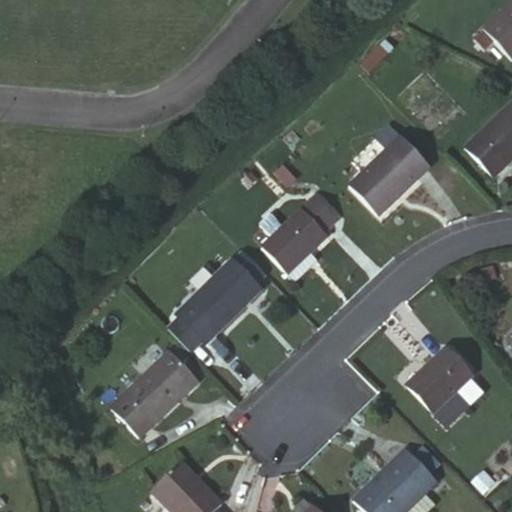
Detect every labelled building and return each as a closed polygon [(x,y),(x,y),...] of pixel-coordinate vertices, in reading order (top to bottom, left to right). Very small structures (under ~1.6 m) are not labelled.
[(511,18),(496,36),(508,49),(511,52),(511,18)] [(508,49),(496,36),(486,45),(499,58),(508,49)] [(402,50),(376,77),(384,87),(411,59),(402,50)] [(511,117),(475,153),(505,182),(511,175),(511,117)] [(396,129),(382,143),(391,152),(423,184),(436,172),(396,129)] [(391,152),(382,143),(359,164),(368,174),(391,152)] [(391,152),(368,174),(353,189),(384,221),(423,184),(391,152)] [(302,186),(289,172),(281,180),(294,193),(302,186)] [(283,242),(273,252),(306,286),(329,264),(321,256),(339,240),(335,236),(349,223),(327,200),(294,231),(281,218),(271,228),(283,242)] [(179,320),(181,322),(208,350),(210,352),(267,297),(260,290),(267,284),(246,262),(239,269),(235,265),(179,320)] [(181,322),(174,328),(200,357),(208,350),(181,322)] [(451,349),(410,388),(439,417),(480,378),(451,349)] [(177,361),(116,418),(148,451),(208,393),(177,361)] [(413,451),(359,503),(367,511),(419,511),(447,485),(413,451)] [(220,511),(189,479),(160,506),(165,511),(220,511)]
